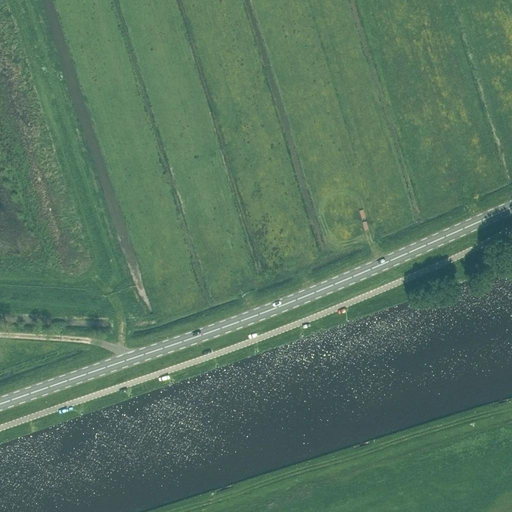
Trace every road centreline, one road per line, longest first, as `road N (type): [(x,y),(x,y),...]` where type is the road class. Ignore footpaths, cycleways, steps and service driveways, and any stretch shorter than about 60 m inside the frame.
road 1 (primary): [(0,403),(247,318),(511,206)]
road 2 (track): [(22,0),(114,266),(107,290),(121,332),(114,348)]
